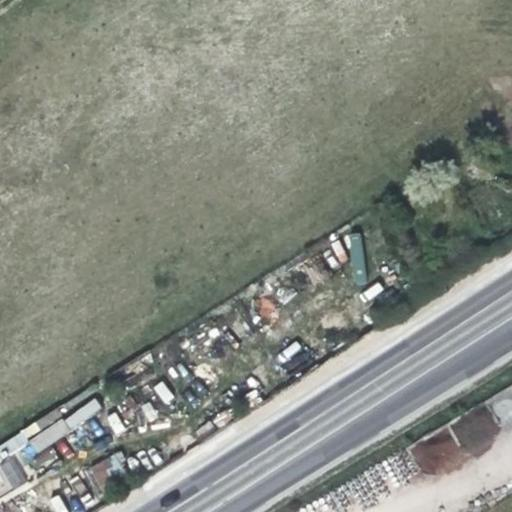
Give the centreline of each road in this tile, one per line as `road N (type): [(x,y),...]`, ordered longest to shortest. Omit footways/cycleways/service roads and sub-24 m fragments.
road 1 (primary): [(511,279),(161,511)]
road 2 (primary): [(213,511),(511,329)]
